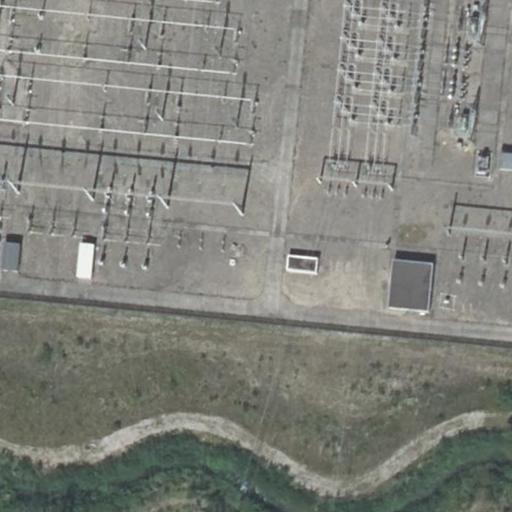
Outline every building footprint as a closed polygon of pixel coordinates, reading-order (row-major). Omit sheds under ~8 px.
[(501,173),(511,173),(511,158),(503,158),(501,173)] [(3,268),(17,270),(20,243),(5,241),(3,268)] [(96,244),(80,244),(79,277),(95,277),(96,244)] [(318,257),(289,255),(289,270),(318,271),(318,257)] [(435,263),(394,259),(389,309),(430,313),(435,263)]
